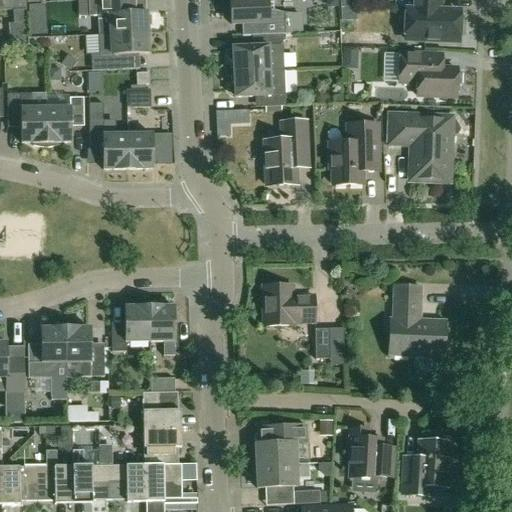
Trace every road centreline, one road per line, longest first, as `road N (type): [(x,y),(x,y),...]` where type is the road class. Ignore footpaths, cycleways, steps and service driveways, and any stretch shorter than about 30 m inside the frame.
road 1 (residential): [(509,234),(505,409),(211,401)]
road 2 (residential): [(221,240),(509,234)]
road 3 (residential): [(0,309),(94,285),(221,279)]
road 4 (residential): [(0,171),(106,201),(204,195)]
road 5 (residential): [(204,195),(192,175),(181,0)]
road 6 (residential): [(211,401),(208,341),(221,310),(221,279)]
